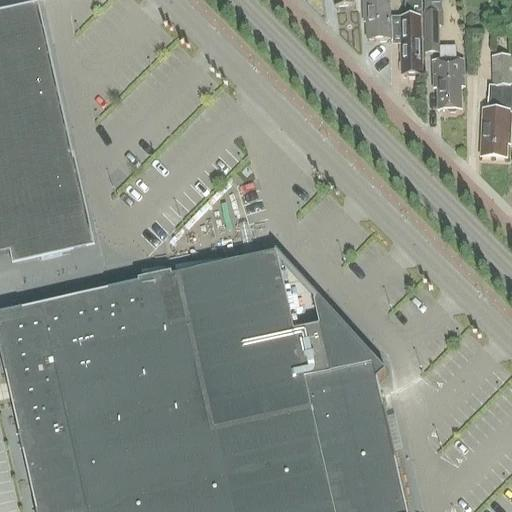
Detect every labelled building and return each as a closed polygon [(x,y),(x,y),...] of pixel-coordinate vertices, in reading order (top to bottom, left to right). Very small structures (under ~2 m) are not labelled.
[(0,0),(0,256),(9,255),(10,261),(12,261),(11,258),(68,245),(65,233),(62,221),(85,215),(73,162),(75,162),(74,156),(72,157),(38,6),(0,14),(0,0)] [(334,0),(336,8),(356,7),(355,0),(334,0)] [(367,42),(376,41),(378,44),(386,44),(387,41),(390,41),(388,0),(362,0),(364,25),(366,25),(367,42)] [(401,18),(402,30),(403,77),(408,76),(409,79),(417,79),(418,76),(422,76),(421,61),(423,60),(422,29),(423,29),(421,0),(404,0),(405,18),(401,18)] [(464,62),(456,62),(456,48),(439,48),(438,27),(442,27),(442,14),(425,14),(426,56),(440,55),(440,63),(434,63),(435,90),(438,90),(438,113),(450,113),(452,115),(457,114),(458,112),(462,112),(461,89),(464,89),(464,62)] [(489,113),(485,113),(483,113),(483,158),(508,159),(508,146),(511,146),(511,114),(511,113),(511,87),(510,58),(491,59),(491,88),(489,88),(489,113)] [(275,256),(274,257),(174,280),(209,435),(325,409),(379,397),(375,383),(384,374),(313,296),(331,376),(305,382),(278,258),(275,256)] [(106,511),(95,461),(209,435),(174,280),(166,282),(165,277),(137,283),(138,287),(0,318),(0,352),(21,444),(65,435),(82,511),(106,511)] [(209,435),(95,461),(106,511),(378,511),(404,506),(394,463),(395,462),(383,411),(382,411),(379,397),(325,409),(209,435)] [(82,511),(65,435),(21,444),(36,511),(82,511)]
